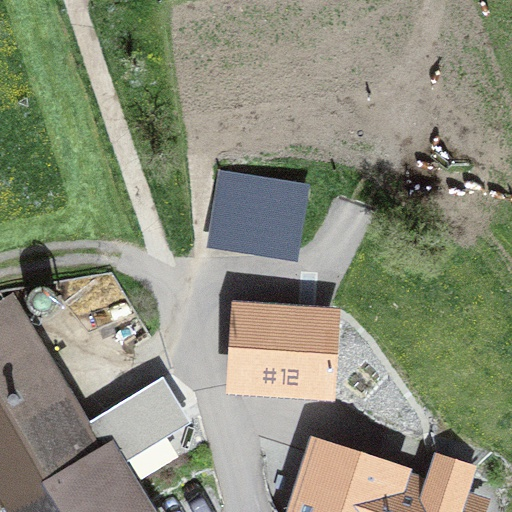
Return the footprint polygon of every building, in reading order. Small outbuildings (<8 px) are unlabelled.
[(213,239),(253,246),(263,186),(223,179),(213,239)] [(315,210),(283,198),(271,231),(304,243),(315,210)] [(11,309),(0,315),(0,496),(8,510),(32,495),(42,511),(134,511),(107,468),(124,457),(119,447),(104,421),(87,432),(11,309)] [(332,328),(240,325),(238,396),(330,399),(332,328)] [(162,385),(104,421),(119,447),(178,410),(162,385)] [(302,511),(451,511),(419,500),(431,468),(406,459),(402,471),(316,440),(301,483),(311,486),(302,511)] [(8,510),(0,496),(0,511),(42,511),(32,495),(8,510)]
